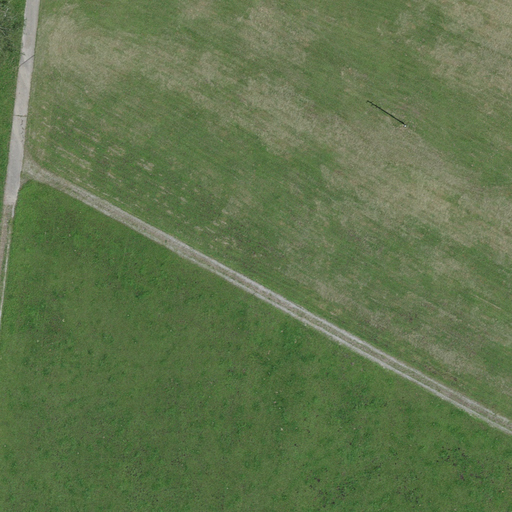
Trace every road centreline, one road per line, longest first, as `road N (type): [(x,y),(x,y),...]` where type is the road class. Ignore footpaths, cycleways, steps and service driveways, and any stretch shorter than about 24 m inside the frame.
road 1 (track): [(11,142),(27,163),(511,427)]
road 2 (track): [(0,242),(29,0)]
